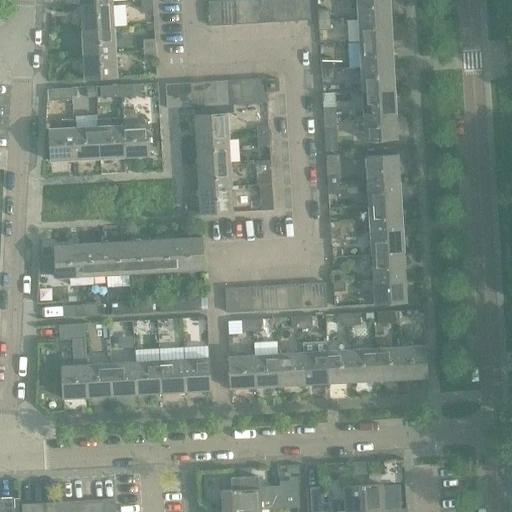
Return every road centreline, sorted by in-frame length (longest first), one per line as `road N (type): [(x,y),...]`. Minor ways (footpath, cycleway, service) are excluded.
road 1 (residential): [(217,258),(306,254),(295,46),(199,52),(195,0)]
road 2 (residential): [(494,428),(469,0)]
road 3 (unclassified): [(7,459),(26,39)]
road 4 (residential): [(151,451),(494,428)]
road 5 (residential): [(7,459),(151,451)]
